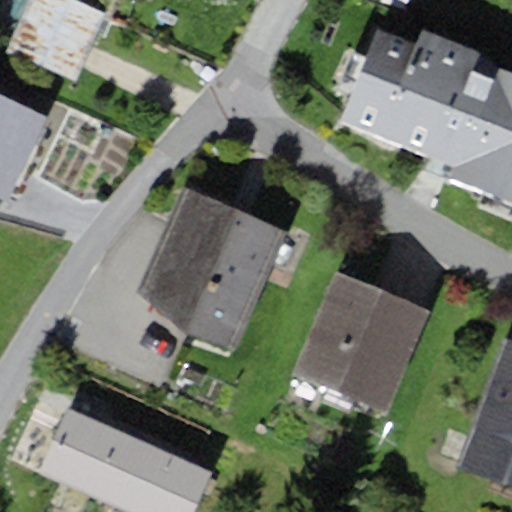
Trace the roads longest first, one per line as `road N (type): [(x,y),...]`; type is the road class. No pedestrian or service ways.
road 1 (residential): [(0,386),(75,253),(210,96)]
road 2 (residential): [(210,96),(511,275)]
